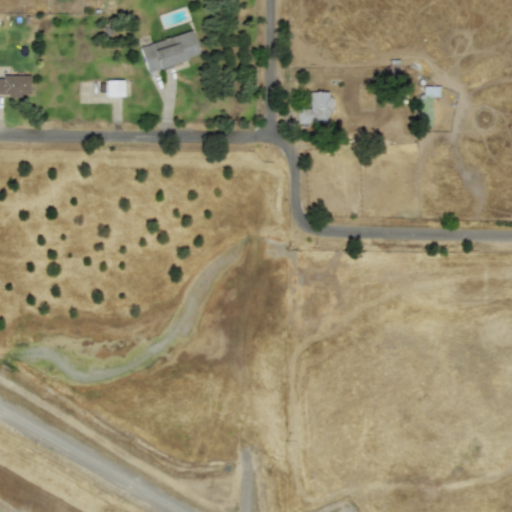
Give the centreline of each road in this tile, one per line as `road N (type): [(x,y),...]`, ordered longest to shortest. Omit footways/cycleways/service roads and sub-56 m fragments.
road 1 (residential): [(277,143),(0,141)]
road 2 (residential): [(462,229),(277,226),(277,143)]
road 3 (residential): [(277,143),(277,0)]
